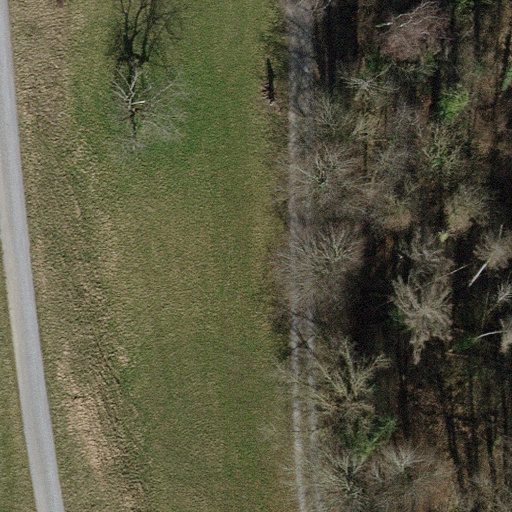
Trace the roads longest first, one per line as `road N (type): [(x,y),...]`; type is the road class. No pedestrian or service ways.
road 1 (track): [(5,0),(31,341),(57,511)]
road 2 (track): [(321,511),(288,0)]
